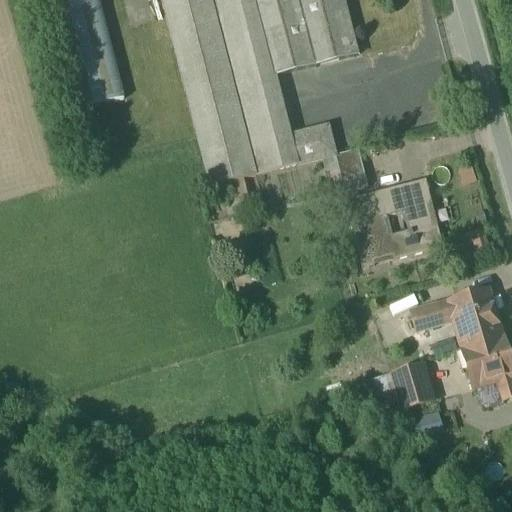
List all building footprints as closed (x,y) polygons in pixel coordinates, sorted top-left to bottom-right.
[(54,0),(80,110),(128,99),(104,0),(54,0)] [(160,0),(209,189),(334,157),(327,130),(288,140),(273,78),(356,56),(341,0),(160,0)] [(358,151),(334,157),(344,195),(367,189),(358,151)] [(475,169),(463,171),(466,186),(477,183),(475,169)] [(426,183),(345,203),(348,215),(352,214),(356,231),(353,232),(363,270),(374,267),(373,263),(392,259),(393,263),(443,250),(437,229),(431,231),(425,208),(432,207),(426,183)] [(454,321),(463,352),(502,341),(488,292),(470,297),(469,292),(455,296),(457,302),(448,304),(449,305),(413,316),(417,332),(454,321)] [(463,352),(461,353),(473,391),(496,384),(502,402),(511,399),(511,371),(503,341),(502,341),(463,352)] [(423,368),(392,378),(403,412),(434,403),(423,368)] [(414,421),(419,442),(447,436),(443,415),(414,421)]
